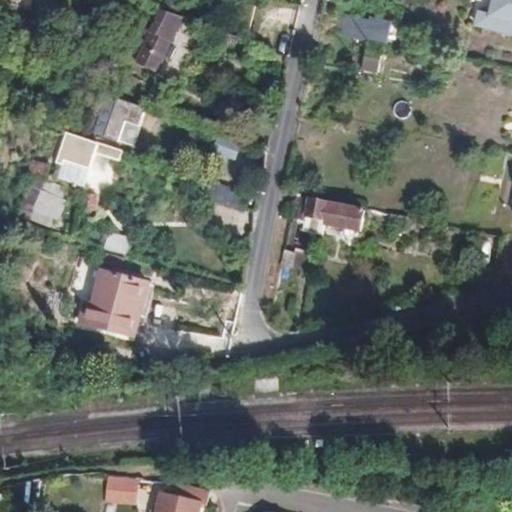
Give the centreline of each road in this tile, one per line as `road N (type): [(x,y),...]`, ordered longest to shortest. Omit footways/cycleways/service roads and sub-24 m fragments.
road 1 (residential): [(251,344),(250,302),(311,0)]
road 2 (residential): [(251,344),(511,289)]
road 3 (residential): [(349,511),(242,491),(236,511)]
